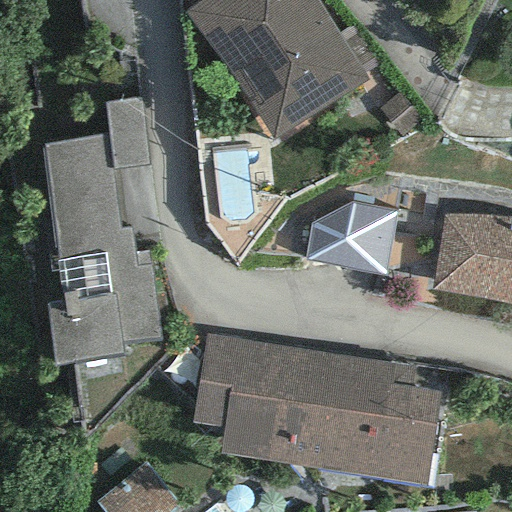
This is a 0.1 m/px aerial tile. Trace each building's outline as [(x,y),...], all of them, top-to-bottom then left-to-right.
[(366,78),(311,0),(200,0),(184,11),(275,142),(366,78)] [(420,119),(397,92),(377,109),(400,136),(420,119)] [(138,98),(104,103),(114,170),(147,165),(138,98)] [(104,136),(43,145),(64,301),(47,303),(56,364),(122,355),(120,344),(161,338),(150,265),(136,267),(131,227),(117,229),(104,136)] [(395,212),(348,202),(309,224),(302,261),(384,275),(395,212)] [(468,214),(442,215),(431,291),(451,293),(484,298),(511,304),(511,216),(498,215),(468,214)] [(444,372),(204,335),(191,421),(223,426),(219,453),(426,485),(444,372)]
